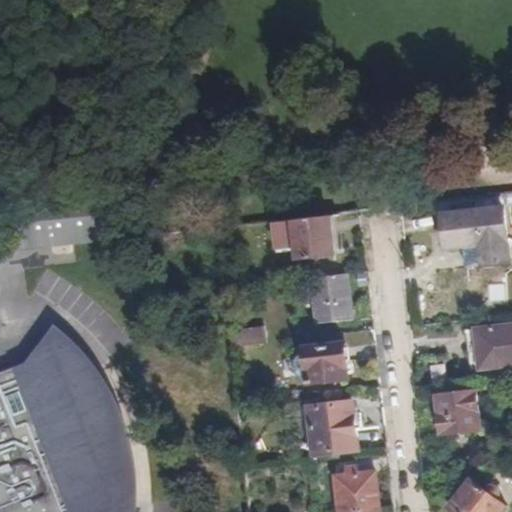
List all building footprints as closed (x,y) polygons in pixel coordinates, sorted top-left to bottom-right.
[(7,202),(12,252),(112,241),(106,192),(7,202)] [(511,208),(511,194),(440,203),(441,216),(440,216),(444,248),(462,246),(465,269),(509,263),(504,209),(511,208)] [(335,257),(331,216),(277,223),(280,252),(296,251),(298,262),(335,257)] [(218,241),(219,253),(235,251),(234,239),(218,241)] [(352,322),(346,274),(311,279),(316,326),(352,322)] [(511,325),(478,330),(482,371),(511,366),(511,325)] [(228,331),(230,347),(262,344),(260,327),(228,331)] [(477,372),(482,371),(478,330),(471,331),(477,372)] [(25,365),(0,374),(0,511),(127,511),(129,498),(127,473),(124,454),(121,442),(117,427),(105,401),(88,374),(79,362),(61,344),(49,334),(25,365)] [(301,380),(307,379),(308,386),(349,381),(344,345),(310,350),(312,365),(306,366),(304,352),(297,354),(292,362),(294,374),(301,380)] [(444,439),(483,434),(478,394),(438,399),(444,439)] [(314,457),(358,452),(352,405),(309,411),(314,457)] [(344,477),(357,476),(356,465),(342,466),(344,477)] [(338,511),(371,511),(379,511),(374,473),(357,476),(344,477),(335,478),(338,511)] [(455,511),(503,511),(508,507),(498,498),(500,491),(493,486),(487,490),(472,480),(451,508),(455,511)]
